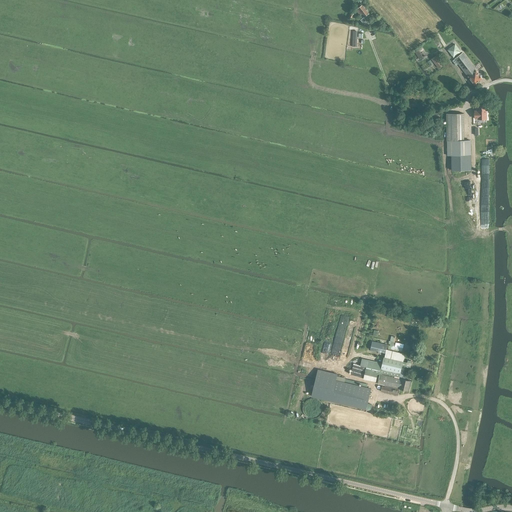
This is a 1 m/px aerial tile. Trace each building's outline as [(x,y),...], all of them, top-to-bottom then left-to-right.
[(360,20),(363,23),(368,19),(366,16),(369,13),(362,5),(356,10),(360,15),(359,15),(361,18),(362,17),(362,18),(360,20)] [(348,17),(346,21),(350,23),(352,19),(354,14),(351,12),(349,17),(348,17)] [(458,64),(467,76),(474,84),(482,78),(482,77),(481,75),(480,75),(463,53),(452,61),(456,65),(458,64)] [(431,59),(438,68),(443,64),(436,55),(431,59)] [(477,113),(475,113),(475,119),(478,119),(487,119),(486,105),(477,105),(477,113)] [(456,114),(447,114),(447,141),(464,141),(463,113),(456,113),(456,114)] [(326,332),(332,335),(336,325),(329,323),(326,332)] [(372,341),(371,349),(385,352),(387,345),(372,341)] [(389,349),(409,352),(410,345),(404,344),(403,347),(390,344),(389,349)] [(383,357),(382,364),(362,359),(360,365),(366,367),(367,367),(367,369),(365,378),(378,381),(380,373),(399,378),(403,361),(383,357)] [(367,367),(366,367),(360,365),(354,364),(351,375),(365,378),(367,369),(367,367)] [(370,409),(371,406),(367,405),(371,389),(366,388),(367,384),(361,383),(337,378),(338,374),(319,369),(313,396),(370,409)] [(399,378),(380,373),(378,381),(378,383),(385,385),(385,386),(399,390),(399,388),(408,390),(411,381),(399,378)] [(399,390),(385,386),(382,386),(381,391),(398,395),(399,390)]
